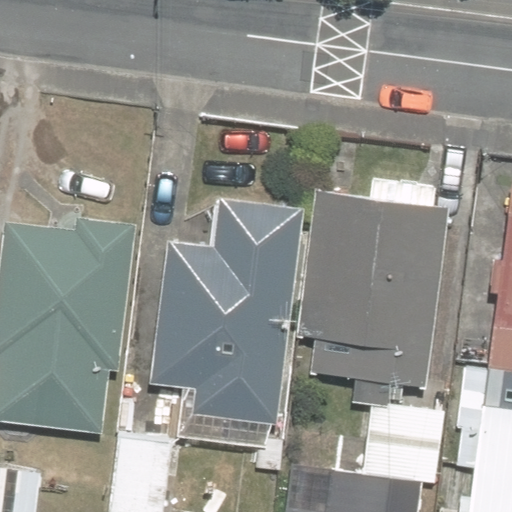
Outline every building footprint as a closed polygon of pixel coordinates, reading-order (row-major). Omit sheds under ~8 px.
[(430,216),(308,201),(306,219),(291,345),(312,348),(308,383),(428,398),(448,232),(473,235),(482,156),(438,151),(430,216)] [(511,511),(511,186),(508,186),(488,370),(465,368),(454,476),(477,478),(473,511),(511,511)] [(291,345),(306,219),(222,209),(217,250),(168,245),(150,392),(197,397),(193,429),(280,439),(291,345)] [(78,238),(2,230),(0,245),(0,430),(110,442),(131,237),(79,232),(78,238)] [(361,471),(288,464),(283,511),(416,511),(418,490),(436,492),(443,417),(367,410),(361,471)] [(166,511),(177,438),(118,430),(107,511),(166,511)] [(0,472),(0,511),(41,511),(46,478),(0,472)]
